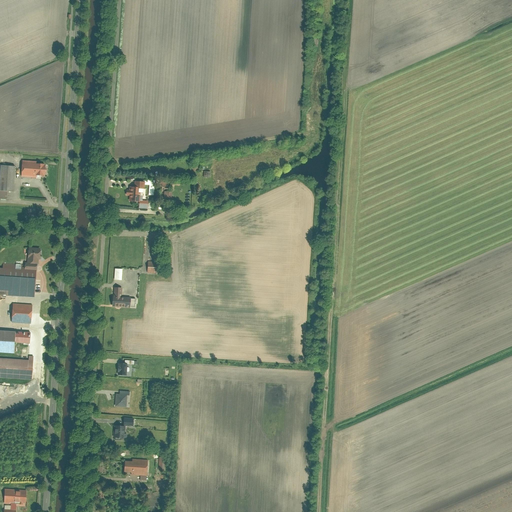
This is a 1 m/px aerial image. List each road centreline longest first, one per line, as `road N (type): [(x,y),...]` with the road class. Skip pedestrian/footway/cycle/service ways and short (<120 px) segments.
road 1 (residential): [(84,511),(119,0)]
road 2 (tertiary): [(45,511),(79,0)]
road 3 (track): [(320,511),(351,0)]
